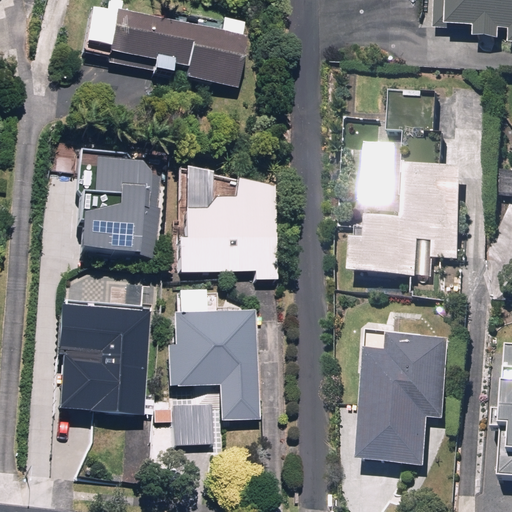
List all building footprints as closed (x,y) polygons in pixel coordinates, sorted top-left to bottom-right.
[(511,0),(429,0),(428,37),(466,38),(466,50),(488,51),(489,40),(505,41),(505,53),(511,53),(511,0)] [(214,37),(78,16),(71,62),(140,73),(138,87),(155,89),(158,76),(175,79),(173,88),(225,96),(236,26),(216,22),(214,37)] [(132,211),(133,188),(116,166),(66,164),(62,272),(118,274),(120,211),(132,211)] [(511,177),(494,178),(494,204),(511,204),(511,177)] [(454,181),(397,178),(395,222),(367,221),(367,231),(357,230),(356,251),(339,251),(338,285),(426,289),(427,265),(450,266),(454,181)] [(274,193),(229,190),(228,208),(202,207),(202,220),(173,218),(169,281),(211,284),(211,279),(249,282),(249,288),(268,289),(274,193)] [(144,317),(55,311),(54,323),(42,322),(38,372),(50,372),(47,415),(75,417),(75,424),(133,429),(140,329),(143,329),(144,317)] [(224,312),(174,311),(173,324),(160,324),(159,364),(208,365),(208,403),(164,402),(164,452),(206,453),(206,430),(250,431),(251,322),(224,322),(224,312)] [(444,348),(380,345),(379,364),(356,363),(350,472),(419,476),(422,426),(440,426),(444,348)] [(511,361),(495,360),(493,400),(490,400),(489,422),(484,422),(483,445),(492,446),(490,491),(511,491),(511,361)]
